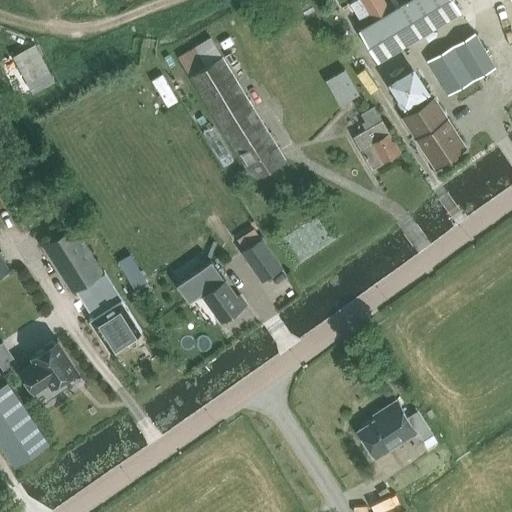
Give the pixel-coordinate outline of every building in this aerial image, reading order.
[(267,28),(283,19),(272,0),(256,9),(267,28)] [(374,19),(358,29),(376,58),(458,8),(452,0),(406,0),(390,10),(374,19)] [(362,0),(374,19),(390,10),(384,0),(362,0)] [(449,92),(495,66),(476,34),(430,60),(449,92)] [(212,37),(180,56),(253,177),(286,158),(212,37)] [(35,45),(18,54),(38,90),(54,81),(35,45)] [(431,92),(415,66),(388,82),(404,109),(431,92)] [(341,103),(358,94),(345,71),(328,80),(341,103)] [(435,165),(465,147),(434,98),(404,116),(435,165)] [(373,166),(399,151),(374,108),(362,115),(365,120),(362,122),(366,128),(355,135),(373,166)] [(95,316),(90,319),(110,350),(141,331),(73,226),(43,245),(74,293),(78,290),(95,316)] [(263,281),(282,267),(263,239),(243,252),(263,281)] [(0,275),(10,269),(0,253),(0,275)] [(210,259),(176,283),(189,302),(202,293),(222,320),(245,304),(238,294),(236,296),(210,259)] [(140,273),(128,280),(134,291),(146,284),(140,273)] [(52,386),(78,370),(59,338),(32,354),(35,359),(20,367),(34,390),(48,381),(52,386)] [(6,379),(0,382),(0,443),(14,466),(48,444),(6,379)] [(416,445),(432,434),(416,411),(406,418),(395,401),(380,411),(382,415),(371,422),(367,421),(361,425),(360,429),(357,431),(375,458),(409,436),(416,445)]
